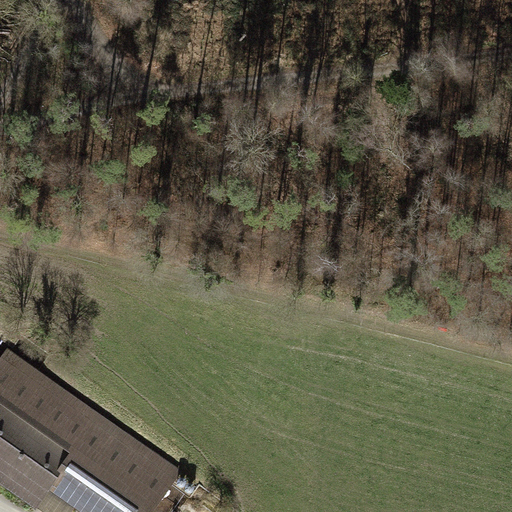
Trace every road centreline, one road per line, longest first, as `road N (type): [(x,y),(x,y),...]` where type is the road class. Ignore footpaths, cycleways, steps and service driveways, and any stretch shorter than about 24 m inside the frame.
road 1 (track): [(511,52),(138,97)]
road 2 (track): [(138,97),(0,121)]
road 3 (track): [(66,0),(138,97)]
